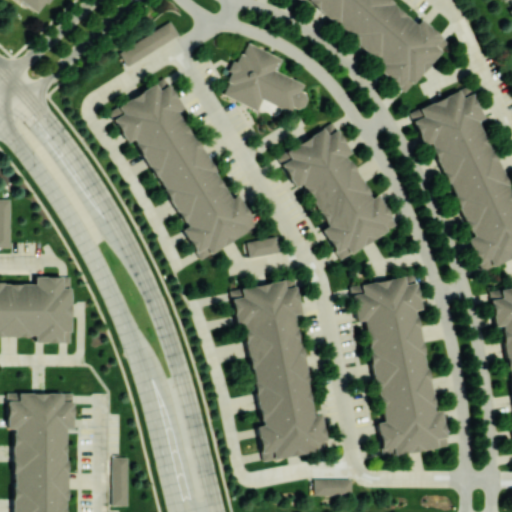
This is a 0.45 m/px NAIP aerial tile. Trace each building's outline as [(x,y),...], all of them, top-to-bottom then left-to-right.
[(15,0),(36,14),(46,0),(15,0)] [(403,92),(445,41),(417,19),(415,22),(388,0),(297,0),(298,1),(299,0),(302,0),(381,62),(375,69),(403,92)] [(117,49),(124,63),(177,37),(170,23),(117,49)] [(249,43),(244,56),(240,54),(236,62),(232,61),(227,72),(230,73),(226,82),(229,84),(224,95),(258,111),(264,99),(292,112),(294,106),(299,108),(306,106),(309,100),(306,92),(302,90),(305,84),(275,71),(281,57),(249,43)] [(196,259),(254,226),(236,196),(228,201),(176,109),(180,107),(167,83),(156,89),(153,83),(106,110),(124,142),(132,138),(182,227),(179,228),(196,259)] [(407,110),(420,145),(431,141),(466,238),(465,238),(476,269),(511,255),(511,207),(479,118),(480,118),(468,87),(407,110)] [(274,154),(292,188),(300,183),(324,226),(320,228),(336,258),(394,226),(376,194),(369,198),(345,154),(348,153),(331,123),(274,154)] [(9,247),(0,246),(0,201),(9,201),(9,247)] [(246,244),(276,238),(279,253),(249,259),(246,244)] [(444,446),(438,409),(430,411),(415,309),(418,309),(413,275),(358,283),(359,293),(349,295),(353,321),(362,320),(378,421),(374,422),(379,456),(444,446)] [(0,283),(3,283),(3,285),(32,285),(35,285),(35,278),(40,278),(62,278),(62,289),(70,289),(70,333),(62,333),(62,344),(35,344),(35,337),(30,337),(30,339),(0,338),(0,283)] [(62,278),(62,289),(70,289),(70,278),(62,278)] [(259,460),(324,450),(318,413),(310,414),(293,313),(297,313),(292,278),(238,287),(239,296),(229,298),(233,325),(241,324),(257,425),(253,425),(259,460)] [(511,286),(487,289),(491,326),(500,325),(511,424),(511,426),(509,427),(511,448),(511,286)] [(62,344),(62,333),(70,333),(70,344),(62,344)] [(6,403),(6,395),(17,395),(17,403),(6,403)] [(11,474),(12,435),(13,435),(13,430),(6,430),(6,403),(17,403),(17,395),(61,395),(61,403),(72,403),(72,423),(72,430),(65,430),(65,432),(65,462),(67,462),(67,502),(65,502),(65,511),(11,511),(11,489),(13,489),(13,474),(11,474)] [(72,403),(72,395),(61,395),(61,403),(72,403)] [(128,506),(112,506),(112,461),(128,461),(128,506)] [(311,495),(349,494),(349,478),(311,479),(311,495)]
